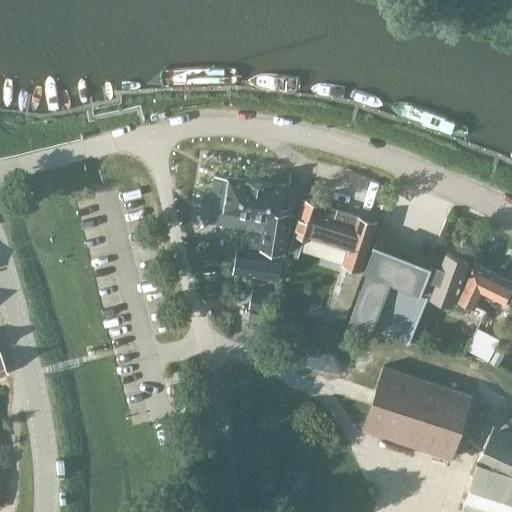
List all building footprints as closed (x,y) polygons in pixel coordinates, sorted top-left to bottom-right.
[(290,185),(227,175),(214,174),(207,222),(262,231),(260,248),(283,252),(290,212),(286,212),(290,185)] [(305,199),(288,250),(294,252),(293,256),(297,257),(304,236),(310,238),(310,239),(345,250),(341,263),(360,269),(370,238),(375,222),(319,204),(320,201),(308,197),(307,200),(305,199)] [(360,269),(344,317),(369,326),(407,342),(426,293),(429,294),(452,302),(467,260),(446,252),(442,263),(430,259),(429,261),(370,238),(360,269)] [(278,279),(282,257),(236,250),(233,272),(278,279)] [(511,279),(499,273),(498,276),(473,264),(463,282),(457,297),(471,304),(478,289),(489,295),(490,293),(501,298),(511,279)] [(215,272),(203,274),(207,294),(219,292),(215,272)] [(243,296),(245,289),(237,287),(236,295),(243,296)] [(248,307),(272,311),(275,293),(267,292),(267,296),(251,293),(248,307)] [(268,316),(249,313),(247,329),(266,331),(268,316)] [(478,334),(469,350),(488,360),(496,344),(478,334)] [(503,353),(496,350),(490,363),(497,366),(503,353)] [(452,458),(473,394),(384,365),(363,429),(452,458)] [(459,511),(511,511),(511,430),(493,422),(477,456),(479,457),(477,462),(476,462),(459,511)] [(277,502),(292,507),(298,492),(283,487),(277,502)]
